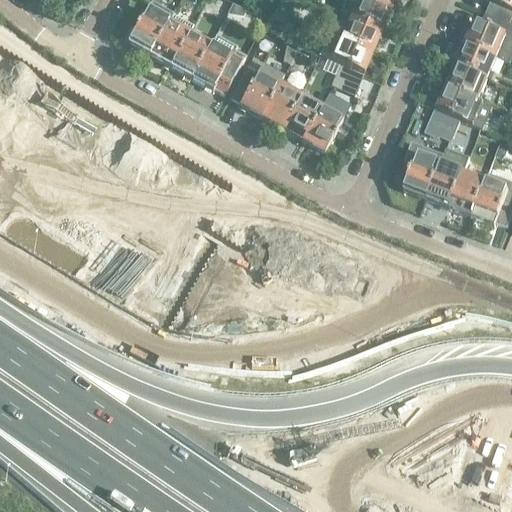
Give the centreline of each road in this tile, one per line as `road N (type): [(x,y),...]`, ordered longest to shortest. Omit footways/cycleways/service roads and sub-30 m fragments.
road 1 (motorway): [(511,462),(118,251),(0,165)]
road 2 (motorway): [(511,356),(322,272),(0,85)]
road 3 (motorway): [(0,278),(402,511)]
road 4 (residential): [(354,207),(78,54)]
road 5 (motorway): [(309,511),(172,428),(102,414)]
road 6 (unclassified): [(354,207),(442,0)]
road 7 (motorway): [(0,409),(156,511)]
road 8 (motorway): [(244,511),(102,414)]
road 9 (residential): [(511,266),(354,207)]
road 10 (motorway): [(0,424),(51,482),(91,511)]
road 11 (motorway): [(102,414),(0,339)]
